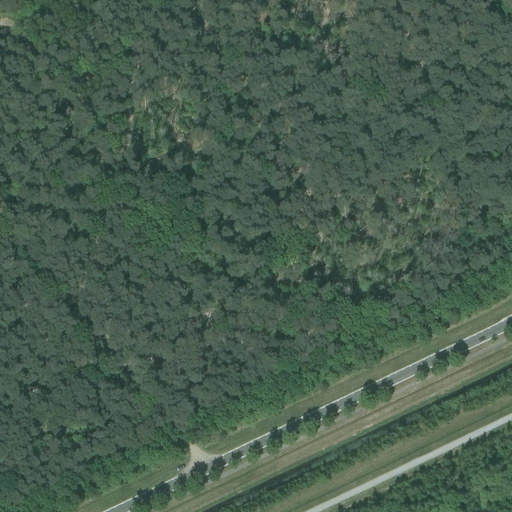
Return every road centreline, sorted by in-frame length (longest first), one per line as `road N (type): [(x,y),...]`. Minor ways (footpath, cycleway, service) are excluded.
road 1 (tertiary): [(115,511),(511,321)]
road 2 (track): [(511,351),(178,511)]
